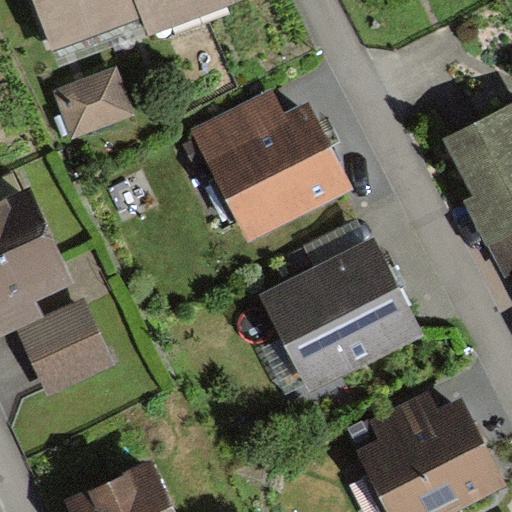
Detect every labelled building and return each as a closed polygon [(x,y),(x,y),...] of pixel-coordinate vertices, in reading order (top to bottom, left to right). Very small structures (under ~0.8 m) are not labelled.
[(233,11),(229,0),(31,0),(53,56),(144,22),(151,42),(233,11)] [(115,71),(53,95),(70,139),(132,115),(115,71)] [(271,95),(193,135),(249,246),(351,195),(325,144),(307,108),(283,120),(271,95)] [(511,114),(450,149),(475,195),(465,201),(509,280),(511,278),(511,114)] [(39,309),(75,292),(28,198),(0,211),(0,345),(21,336),(46,324),(39,309)] [(256,299),(307,399),(424,339),(397,286),(373,239),(256,299)] [(112,365),(84,306),(46,324),(21,336),(49,395),(112,365)] [(361,455),(390,511),(462,511),(503,492),(459,405),(361,455)] [(170,511),(150,472),(70,511),(170,511)]
